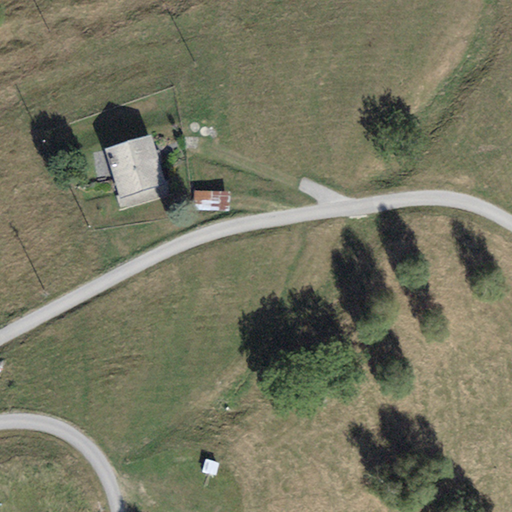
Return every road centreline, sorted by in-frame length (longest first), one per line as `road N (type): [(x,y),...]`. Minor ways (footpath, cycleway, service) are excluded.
road 1 (unclassified): [(511,223),(485,208),(419,198),(214,230),(0,338)]
road 2 (unclassified): [(0,423),(39,423),(74,437),(107,476),(118,511)]
